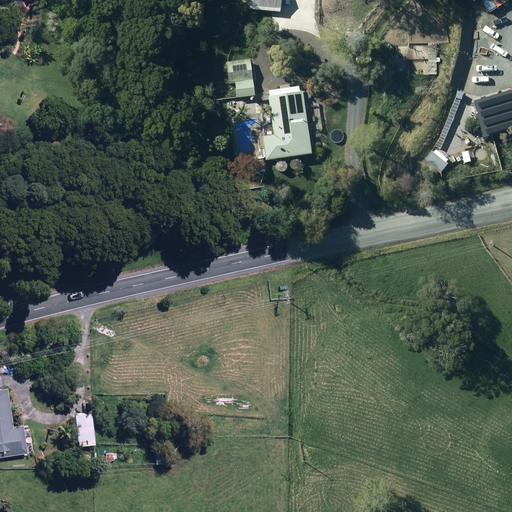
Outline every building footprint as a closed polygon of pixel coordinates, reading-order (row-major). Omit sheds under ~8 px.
[(247,0),(246,8),(279,11),(280,0),(247,0)] [(249,60),(224,63),(226,85),(251,82),(249,60)] [(300,96),(266,100),(270,138),(260,139),(263,160),(307,155),(300,96)] [(8,429),(1,390),(0,389),(0,456),(22,453),(18,427),(8,429)] [(85,415),(68,415),(68,439),(85,439),(85,415)] [(112,452),(103,452),(102,463),(112,464),(112,452)]
